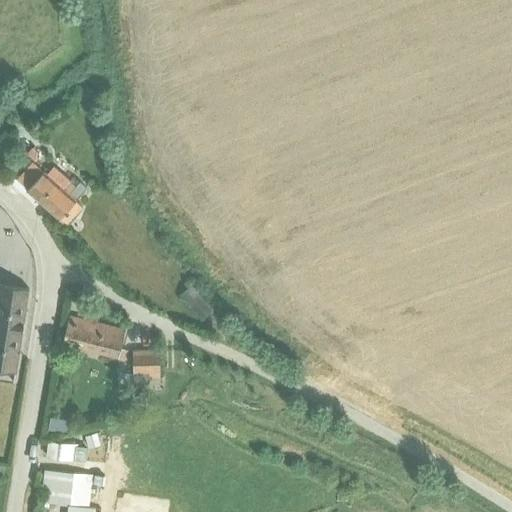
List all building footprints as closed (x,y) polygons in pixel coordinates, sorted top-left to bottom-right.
[(17,178),(29,188),(44,170),(33,160),(17,178)] [(29,188),(27,189),(65,224),(83,205),(76,199),(87,187),(74,176),(71,179),(54,165),(48,172),(44,170),(29,188)] [(29,287),(0,282),(0,369),(16,372),(29,287)] [(192,284),(181,293),(203,318),(213,309),(192,284)] [(70,316),(62,343),(119,358),(126,329),(70,316)] [(143,352),(128,351),(126,380),(169,382),(169,370),(155,370),(156,361),(142,360),(143,352)] [(51,425),(72,427),(73,413),(53,411),(51,425)] [(78,456),(78,435),(49,436),(50,456),(78,456)] [(39,484),(39,500),(57,500),(57,484),(39,484)] [(68,499),(67,511),(92,511),(93,501),(68,499)]
